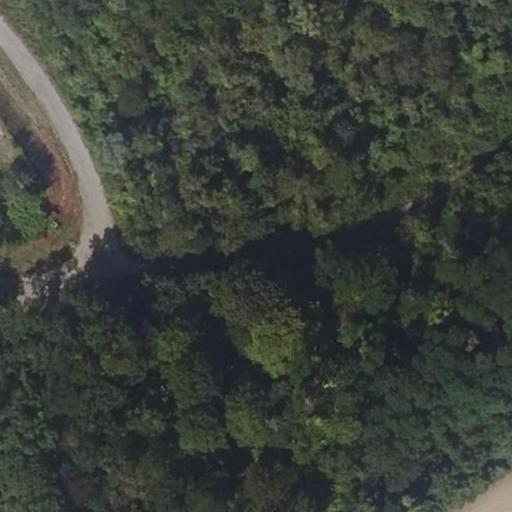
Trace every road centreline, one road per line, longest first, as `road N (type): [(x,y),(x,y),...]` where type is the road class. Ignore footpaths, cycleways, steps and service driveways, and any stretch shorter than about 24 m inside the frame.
road 1 (track): [(0,282),(108,263),(291,258),(511,144)]
road 2 (track): [(108,263),(87,160),(0,38)]
road 3 (track): [(108,263),(0,338)]
